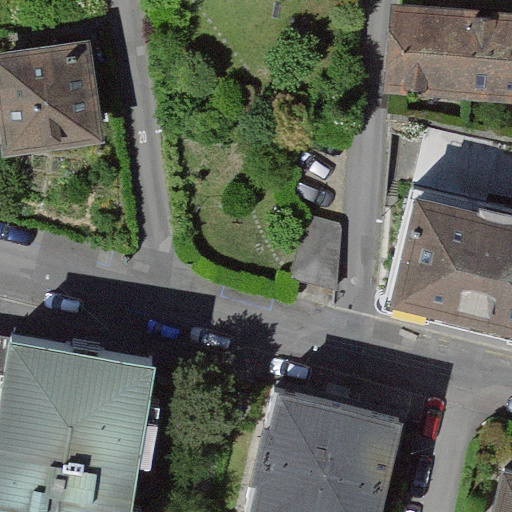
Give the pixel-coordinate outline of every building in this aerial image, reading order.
[(511,11),(394,2),(388,79),(511,88),(511,11)] [(106,136),(94,46),(2,58),(14,149),(106,136)] [(511,200),(414,176),(385,290),(511,318),(511,200)] [(0,511),(128,511),(154,354),(7,326),(6,331),(0,366),(0,511)] [(374,511),(397,419),(281,392),(273,424),(266,423),(253,477),(259,478),(250,511),(374,511)] [(511,511),(511,467),(507,466),(495,511),(511,511)]
